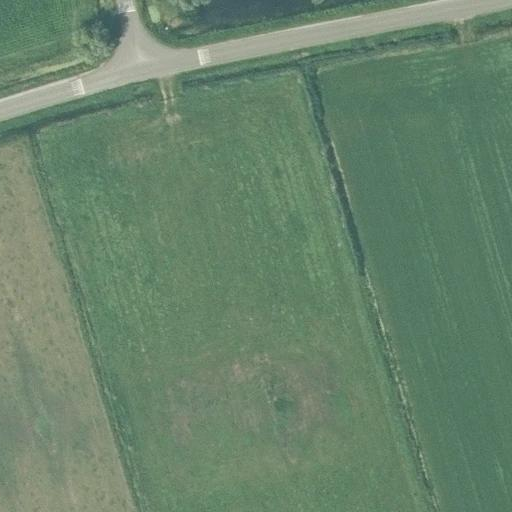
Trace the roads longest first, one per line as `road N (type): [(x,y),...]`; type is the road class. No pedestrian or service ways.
road 1 (unclassified): [(140,70),(511,0)]
road 2 (unclassified): [(0,113),(140,70)]
